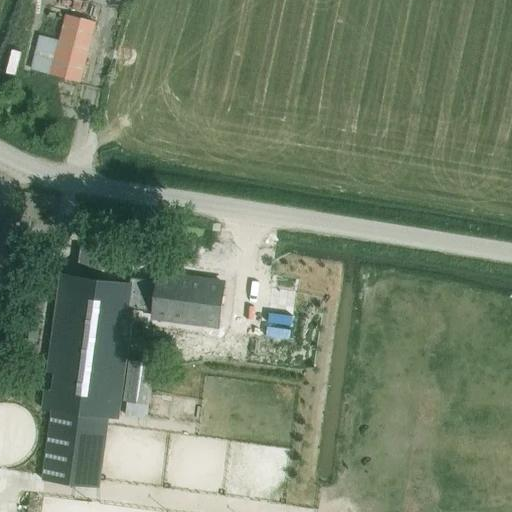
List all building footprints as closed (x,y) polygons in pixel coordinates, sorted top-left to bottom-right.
[(65,14),(59,39),(40,34),(30,71),(49,75),(80,84),(96,23),(65,14)] [(123,268),(126,244),(102,241),(102,243),(82,240),(80,260),(93,262),(93,264),(123,268)] [(137,284),(60,274),(47,375),(55,376),(53,390),(45,389),(42,409),(52,410),(90,415),(108,418),(118,419),(133,310),(137,285),(137,284)] [(133,310),(153,312),(152,317),(216,326),(221,284),(158,276),(156,288),(137,285),(133,310)] [(42,313),(46,289),(34,287),(30,311),(42,313)] [(122,402),(127,403),(149,406),(150,406),(156,364),(128,360),(122,402)] [(43,480),(80,485),(90,415),(52,410),(43,480)]
